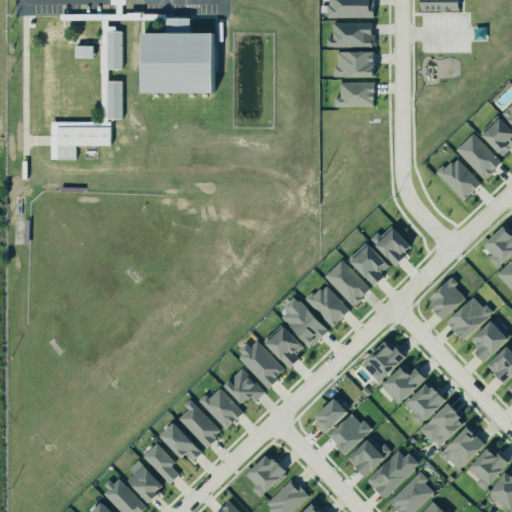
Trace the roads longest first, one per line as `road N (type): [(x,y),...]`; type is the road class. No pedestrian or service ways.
road 1 (residential): [(511,190),(179,511)]
road 2 (residential): [(453,247),(413,205),(403,182),(401,0)]
road 3 (residential): [(394,304),(511,430)]
road 4 (residential): [(275,420),(360,511)]
